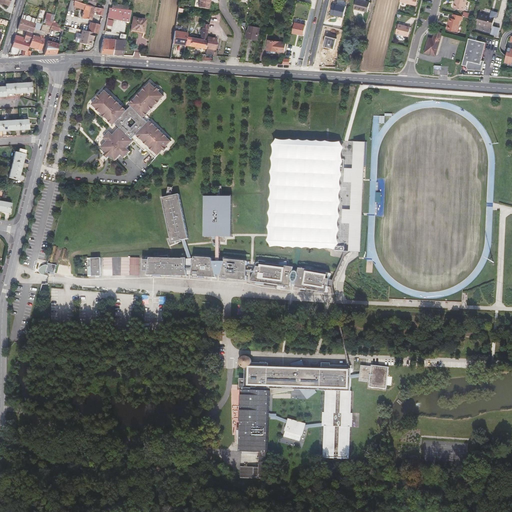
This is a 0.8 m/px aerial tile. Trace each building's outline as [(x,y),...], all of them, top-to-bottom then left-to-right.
[(74,8),(83,10),(81,18),(91,20),(93,11),(97,12),(96,15),(102,16),(104,9),(94,7),(85,5),(84,5),(71,1),(70,0),(67,10),(73,12),(74,8)] [(198,0),(199,1),(198,7),(207,9),(208,8),(209,3),(209,2),(209,0),(198,0)] [(361,0),(356,0),(354,9),(368,12),(370,2),(361,0)] [(455,0),(455,3),(454,2),(453,8),(464,10),(466,0),(455,0)] [(330,14),(343,17),(346,6),(332,3),(330,14)] [(112,26),(114,20),(129,23),(131,10),(128,10),(112,8),(109,8),(106,25),(112,26)] [(480,13),(477,24),(492,28),(490,34),(496,35),(498,27),(492,26),(494,17),(495,18),(496,12),(494,11),(493,13),(491,13),(490,16),(480,13)] [(21,19),(35,23),(36,23),(37,19),(22,14),(21,19)] [(449,18),(446,30),(456,33),(459,21),(461,22),(462,16),(452,14),(450,19),(449,18)] [(133,17),(131,30),(143,32),(146,20),(133,17)] [(32,35),(32,33),(34,29),(35,23),(21,19),(17,29),(26,32),(22,41),(17,39),(18,36),(15,35),(14,38),(12,46),(23,50),(21,56),(25,56),(27,50),(28,46),(32,35)] [(89,22),(87,31),(94,33),(95,33),(98,34),(100,25),(89,22)] [(295,22),(292,33),(303,35),(305,25),(295,22)] [(40,31),(43,31),(49,33),(50,29),(51,27),(42,24),(40,31)] [(213,53),(214,51),(215,42),(212,41),(207,40),(208,30),(208,29),(209,24),(203,24),(202,29),(201,29),(200,39),(187,37),(187,33),(175,30),(172,44),(206,50),(206,54),(213,55),(213,53)] [(396,33),(408,36),(410,27),(398,24),(396,33)] [(250,26),(249,31),(247,31),(246,38),(258,40),(260,28),(250,26)] [(42,36),(43,31),(40,31),(39,30),(34,29),(32,33),(32,35),(40,38),(40,36),(42,36)] [(425,53),(437,56),(442,35),(442,34),(443,32),(435,30),(433,38),(429,37),(425,53)] [(93,39),(94,33),(87,31),(84,31),(80,43),(91,46),(93,39)] [(44,39),(40,38),(32,35),(28,46),(34,48),(37,49),(41,50),(44,39)] [(337,38),(327,35),(324,46),(334,49),(337,38)] [(53,42),(47,41),(43,55),(50,54),(56,54),(60,38),(55,37),(53,42)] [(486,43),(469,38),(468,41),(462,65),(467,66),(467,67),(468,69),(469,70),(482,70),(484,61),(482,60),(486,43)] [(115,40),(103,39),(100,54),(112,55),(115,40)] [(125,41),(115,40),(112,55),(113,55),(117,55),(122,56),(125,41)] [(268,40),(266,50),(276,51),(285,53),(286,42),(268,40)] [(14,93),(19,93),(32,93),(31,82),(5,84),(5,86),(0,86),(0,96),(6,96),(6,94),(14,93)] [(108,142),(102,148),(107,153),(106,154),(110,158),(111,157),(116,161),(121,155),(125,158),(131,152),(128,149),(134,141),(145,151),(147,150),(156,158),(164,150),(165,151),(169,148),(167,147),(172,141),(161,131),(162,131),(159,127),(158,128),(150,121),(149,123),(144,118),(151,110),(152,111),(155,107),(164,96),(162,94),(159,91),(160,90),(157,87),(156,88),(150,83),(140,93),(139,93),(137,96),(137,97),(130,105),(132,106),(127,111),(120,105),(120,103),(117,100),(116,101),(105,91),(100,96),(99,95),(96,98),(97,100),(92,105),(103,115),(102,116),(106,119),(106,118),(114,125),(115,124),(120,128),(114,136),(110,133),(104,139),(108,142)] [(28,119),(0,120),(0,130),(29,129),(28,119)] [(273,144),(272,145),(272,146),(272,147),(273,148),(273,149),(273,150),(273,151),(273,152),(273,154),(272,155),(272,156),(272,157),(271,158),(271,159),(271,160),(272,161),(272,163),(273,164),(273,165),(272,165),(272,166),(272,167),(272,168),(272,169),(272,170),(271,171),(271,172),(270,172),(271,173),(271,174),(271,175),(272,176),(272,177),(272,178),(272,179),(272,180),(272,181),(271,182),(271,183),(270,185),(270,186),(270,187),(270,188),(271,188),(271,189),(271,190),(272,191),(272,192),(272,193),(271,194),(271,195),(271,196),(271,197),(270,198),(270,199),(269,200),(269,201),(270,201),(270,202),(270,203),(271,204),(271,206),(271,207),(271,208),(271,209),(270,210),(270,211),(270,212),(269,213),(269,214),(269,215),(269,216),(270,217),(270,218),(270,219),(270,220),(270,221),(270,222),(270,223),(270,224),(269,225),(269,226),(268,227),(268,228),(269,228),(269,230),(269,231),(270,232),(270,233),(270,234),(270,235),(270,236),(269,237),(269,238),(269,239),(268,240),(267,241),(268,242),(269,242),(269,243),(270,243),(270,244),(270,245),(271,245),(271,246),(271,247),(271,248),(272,248),(273,247),(275,247),(276,247),(278,247),(279,247),(280,247),(283,247),(285,248),(286,248),(287,248),(288,248),(289,247),(290,247),(292,247),(292,248),(294,248),(295,249),(295,248),(296,248),(298,248),(300,248),(302,248),(303,249),(304,249),(306,248),(307,248),(308,248),(309,248),(311,249),(312,249),(314,249),(315,248),(316,248),(317,248),(318,249),(319,249),(320,249),(321,250),(323,249),(325,249),(326,249),(327,249),(329,249),(331,249),(333,249),(334,250),(335,250),(336,250),(336,249),(336,248),(337,247),(337,246),(338,246),(339,245),(340,244),(340,243),(339,241),(338,240),(338,239),(338,237),(338,235),(339,234),(339,233),(339,232),(340,231),(341,230),(340,230),(340,229),(339,228),(339,227),(339,226),(339,224),(339,223),(339,222),(339,221),(339,220),(340,219),(340,218),(341,217),(341,216),(340,215),(340,213),(339,212),(339,211),(339,210),(339,209),(339,208),(340,207),(340,205),(341,204),(342,203),(341,202),(341,201),(341,200),(340,199),(340,198),(340,196),(340,194),(340,193),(341,192),(341,191),(342,190),(342,189),(342,188),(341,187),(341,185),(341,184),(340,183),(340,182),(341,181),(341,180),(341,178),(342,177),(342,176),(343,176),(343,175),(342,174),(342,172),(341,171),(341,169),(341,168),(341,167),(341,166),(342,165),(342,164),(343,163),(343,162),(344,162),(344,161),(343,161),(343,160),(342,159),(342,158),(342,157),(342,156),(342,155),(342,153),(342,152),(342,151),(343,150),(343,149),(344,148),(343,147),(343,146),(342,145),(341,144),(341,142),(340,141),(340,142),(339,142),(338,142),(336,142),(335,143),(334,142),(333,142),(332,142),(331,142),(330,142),(328,142),(327,142),(326,141),(325,141),(324,141),(323,142),(322,142),(321,142),(320,141),(319,141),(318,141),(317,141),(316,141),(315,141),(314,141),(313,141),(312,141),(311,141),(310,141),(309,141),(308,140),(307,141),(306,141),(305,141),(304,141),(303,141),(302,141),(301,140),(300,140),(299,140),(298,140),(296,141),(295,140),(294,140),(293,140),(292,140),(291,140),(290,139),(289,140),(288,140),(287,140),(286,140),(285,140),(283,140),(281,140),(280,140),(279,140),(278,139),(277,139),(276,139),(276,140),(275,141),(274,142),(274,143),(273,144)] [(366,142),(354,142),(353,168),(345,168),(345,182),(352,183),(351,210),(343,209),(343,223),(351,224),(349,251),(361,252),(366,142)] [(19,148),(18,152),(15,151),(8,177),(18,180),(26,150),(19,148)] [(179,194),(162,197),(170,238),(169,239),(171,246),(182,242),(181,240),(182,240),(185,240),(189,239),(179,194)] [(232,196),(205,196),(204,237),(212,237),(212,241),(217,241),(220,242),(224,242),(225,237),(233,237),(232,196)] [(0,211),(10,213),(11,203),(0,200),(0,211)] [(187,245),(185,240),(182,240),(188,258),(188,259),(192,259),(187,245)] [(166,258),(150,258),(150,260),(143,259),(143,271),(149,271),(148,275),(180,276),(189,275),(189,271),(194,272),(193,276),(218,278),(218,275),(223,275),(222,278),(249,281),(249,273),(249,271),(249,263),(249,261),(229,259),(228,259),(226,262),(220,262),(217,261),(214,261),(213,258),(199,257),(199,256),(197,256),(197,257),(196,257),(196,259),(193,259),(192,259),(188,259),(188,258),(187,258),(186,257),(166,257),(166,258)] [(140,275),(140,257),(130,257),(130,275),(140,275)] [(101,258),(92,258),(93,277),(102,276),(101,258)] [(279,265),(261,262),(260,264),(257,271),(256,273),(253,282),(258,282),(258,284),(267,285),(267,283),(290,286),(291,283),(292,284),(293,284),(294,284),(295,284),(295,287),(296,287),(296,288),(300,288),(316,290),(316,291),(322,292),(322,291),(328,292),(331,273),(313,270),(313,269),(306,268),(306,269),(298,268),(298,271),(297,270),(296,269),(294,269),(293,270),(293,267),(287,266),(286,261),(278,262),(279,265)] [(58,266),(49,264),(47,271),(56,273),(58,266)] [(325,456),(340,456),(346,455),(350,383),(350,381),(351,365),(348,365),(340,365),(340,368),(338,368),(338,365),(328,364),(328,363),(320,363),(320,364),(310,364),(309,367),(303,366),(301,359),(290,362),(292,367),(267,366),(267,363),(252,361),(251,359),(250,358),(249,356),(247,356),(245,356),(243,356),(242,357),(240,358),(239,359),(239,361),(239,363),(240,365),(241,366),(242,367),(243,368),(245,368),(244,383),(245,383),(245,389),(243,389),(242,435),(242,448),(267,449),(268,436),(267,436),(268,416),(269,415),(269,412),(268,390),(265,390),(265,388),(271,388),(277,388),(294,389),(300,389),(308,389),(315,390),(327,390),(326,412),(326,413),(325,425),(325,456)] [(389,370),(371,367),(371,365),(362,364),(359,381),(372,384),(372,387),(385,390),(389,370)] [(308,389),(300,389),(307,399),(317,392),(315,390),(308,389)] [(324,411),(324,422),(306,424),(306,423),(288,418),(288,419),(277,415),(277,413),(271,413),(269,412),(269,415),(271,417),(271,419),(277,419),(287,423),(285,429),(286,430),(284,435),(300,440),(302,434),(303,435),(305,428),(325,425),(326,413),(326,412),(324,411)]
